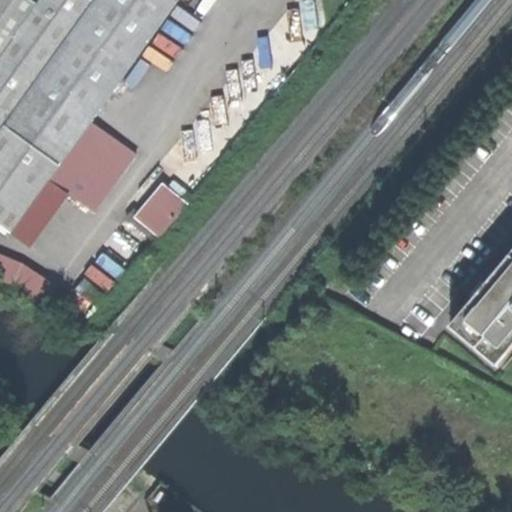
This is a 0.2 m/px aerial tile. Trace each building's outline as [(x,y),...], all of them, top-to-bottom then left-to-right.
[(0,0),(0,220),(14,230),(43,190),(52,177),(64,161),(95,118),(179,0),(97,0),(97,1),(95,0),(40,0),(39,2),(36,0),(0,0)] [(143,152),(95,118),(64,161),(52,177),(71,190),(101,211),(143,152)] [(43,190),(14,230),(33,244),(71,190),(52,177),(43,190)] [(191,202),(169,183),(142,215),(165,234),(191,202)] [(511,254),(452,327),(498,366),(511,349),(511,254)]
